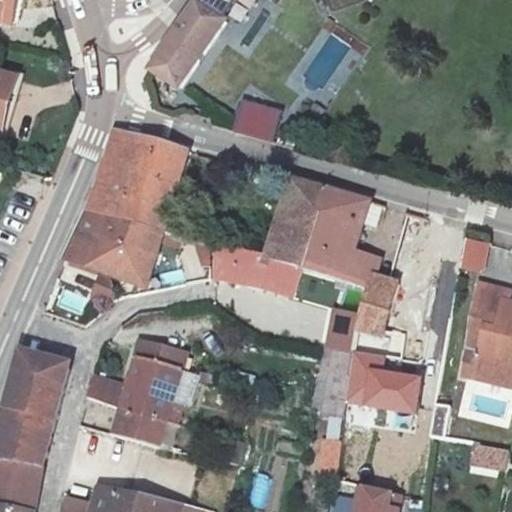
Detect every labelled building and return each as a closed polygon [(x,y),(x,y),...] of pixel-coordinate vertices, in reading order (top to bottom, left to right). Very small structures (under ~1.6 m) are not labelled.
[(19,0),(0,0),(0,21),(13,25),(19,0)] [(199,0),(196,0),(153,66),(179,84),(225,18),(218,13),(199,0)] [(270,0),(284,10),(291,0),(199,0),(218,13),(227,0),(270,0)] [(22,78),(0,71),(0,128),(8,131),(22,78)] [(286,110),(246,98),(237,129),(278,140),(286,110)] [(114,127),(91,208),(122,215),(124,211),(163,226),(187,146),(114,127)] [(331,255),(340,224),(322,218),(332,187),(294,177),(268,257),(307,270),(312,253),(331,255)] [(42,185),(33,181),(28,193),(37,197),(42,185)] [(322,218),(340,224),(367,232),(376,200),(332,187),(322,218)] [(152,257),(163,226),(124,211),(122,215),(91,208),(67,256),(144,280),(149,269),(162,272),(165,261),(152,257)] [(471,241),(472,234),(438,222),(430,270),(433,270),(462,276),(465,276),(465,271),(471,241)] [(386,260),(362,251),(367,232),(340,224),(331,255),(312,253),(307,270),(347,282),(365,288),(373,291),(378,274),(383,276),(386,260)] [(494,246),(471,241),(465,271),(488,275),(494,246)] [(297,301),(307,270),(268,257),(218,245),(215,279),(297,301)] [(211,272),(211,246),(198,246),(198,272),(211,272)] [(462,276),(433,270),(428,303),(457,308),(462,276)] [(360,334),(387,342),(396,314),(404,284),(383,276),(378,274),(373,291),(360,334)] [(94,298),(112,300),(114,281),(97,279),(94,298)] [(511,295),(483,290),(469,356),(483,359),(478,384),(511,390),(511,308),(511,309),(511,305),(511,295)] [(364,316),(335,311),(328,350),(355,357),(359,333),(364,316)] [(387,342),(360,334),(353,381),(381,385),(387,342)] [(448,352),(406,344),(397,393),(439,401),(448,352)] [(127,405),(173,418),(186,421),(191,406),(178,403),(188,368),(156,359),(159,350),(144,345),(127,405)] [(355,357),(328,350),(315,414),(349,420),(355,357)] [(464,381),(478,384),(483,359),(469,356),(464,381)] [(25,358),(0,461),(0,463),(46,471),(69,370),(25,358)] [(91,393),(110,398),(116,382),(96,375),(91,393)] [(165,448),(173,418),(127,405),(118,435),(165,448)] [(345,422),(332,420),(330,440),(342,441),(345,422)] [(344,446),(327,444),(325,464),(342,466),(344,446)] [(473,468),(508,474),(511,454),(477,448),(473,468)] [(0,511),(38,511),(46,471),(0,463),(0,511)] [(404,511),(407,496),(360,488),(355,511),(404,511)] [(94,511),(204,511),(146,500),(101,491),(94,511)]
